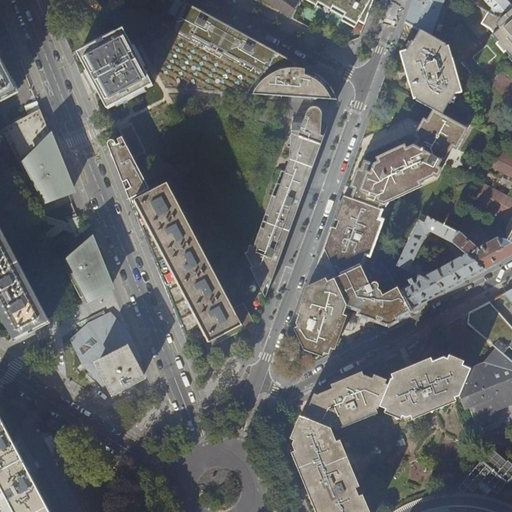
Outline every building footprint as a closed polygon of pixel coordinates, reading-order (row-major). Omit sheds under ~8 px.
[(266,0),(292,19),(301,2),(297,0),(266,0)] [(306,0),(310,2),(316,5),(318,2),(331,9),(332,6),(345,13),(343,16),(347,18),(357,23),(358,21),(364,24),(373,0),(306,0)] [(432,36),(444,0),(413,0),(413,1),(405,22),(412,26),(420,30),(432,36)] [(511,5),(507,0),(468,0),(469,0),(484,0),(492,9),(489,12),(501,18),(511,7),(511,5)] [(218,20),(184,2),(167,32),(158,48),(156,60),(156,66),(157,72),(166,90),(247,94),(250,89),(255,83),(259,78),(261,76),(264,74),(276,52),(246,36),(218,20)] [(511,7),(501,18),(489,12),(478,6),(463,19),(480,38),(491,29),(495,34),(493,35),(499,42),(497,44),(504,53),(506,51),(511,57),(511,7)] [(163,18),(159,27),(166,30),(171,21),(163,18)] [(99,93),(108,109),(153,85),(124,30),(79,54),(88,71),(94,82),(97,90),(99,93)] [(438,40),(432,36),(420,30),(415,40),(413,43),(412,42),(407,51),(401,53),(405,70),(410,86),(412,86),(416,100),(433,110),(442,115),(449,103),(450,104),(455,94),(461,92),(453,59),(450,59),(446,44),(438,40)] [(283,56),(276,52),(264,74),(269,76),(264,81),(261,84),(256,89),(253,95),(315,98),(336,100),(335,96),(331,88),(328,84),(324,80),(317,75),(283,56)] [(0,98),(16,90),(11,81),(0,61),(0,60),(0,98)] [(290,160),(313,168),(319,150),(320,146),(325,134),(321,133),(322,117),(321,112),(320,111),(319,109),(316,108),(314,107),(311,107),(309,109),(306,111),(305,114),(302,123),(291,122),(290,153),(291,154),(290,160)] [(44,119),(40,110),(2,130),(40,202),(64,193),(72,190),(71,186),(66,173),(57,151),(46,124),(44,119)] [(445,117),(442,115),(433,110),(430,114),(421,130),(413,145),(406,148),(372,164),(364,161),(363,163),(353,190),(350,198),(380,209),(384,200),(432,177),(442,160),(445,162),(464,127),(445,117)] [(109,141),(108,144),(115,160),(122,179),(130,199),(150,188),(122,137),(118,139),(120,143),(117,145),(114,140),(113,140),(112,140),(110,140),(109,141)] [(511,150),(503,146),(492,167),(511,178),(511,150)] [(265,298),(266,295),(275,273),(277,266),(288,236),(298,208),(299,206),(308,181),(313,168),(290,160),(285,172),(281,170),(258,234),(254,232),(246,255),(251,267),(250,268),(265,298)] [(206,335),(209,342),(212,340),(212,341),(242,325),(167,183),(131,202),(142,229),(153,258),(166,290),(174,308),(183,331),(188,344),(201,337),(206,335)] [(511,198),(483,183),(472,204),(508,224),(506,230),(506,235),(507,238),(506,241),(511,244),(511,198)] [(350,198),(347,197),(344,205),(337,226),(331,241),(328,250),(330,252),(341,275),(361,266),(381,210),(380,209),(350,198)] [(419,220),(418,223),(397,265),(400,267),(417,275),(440,286),(444,292),(459,284),(464,281),(485,270),(453,243),(456,232),(428,217),(425,223),(419,220)] [(0,310),(9,328),(14,338),(47,320),(0,230),(0,310)] [(461,235),(456,232),(453,243),(485,270),(500,262),(511,255),(511,244),(506,241),(497,238),(491,242),(489,239),(488,238),(479,243),(479,244),(479,245),(482,250),(479,251),(461,235)] [(95,247),(93,242),(84,251),(65,268),(82,302),(111,287),(108,278),(101,261),(95,247)] [(388,272),(400,267),(397,265),(382,259),(381,260),(388,272)] [(341,275),(334,278),(347,305),(367,312),(390,321),(401,315),(411,310),(399,290),(398,287),(397,287),(383,294),(380,287),(379,287),(378,284),(377,284),(375,283),(373,283),(371,284),(370,286),(361,266),(341,275)] [(429,300),(444,292),(440,286),(417,275),(415,282),(399,290),(411,310),(429,300)] [(317,286),(307,291),(298,317),(296,323),(298,328),(307,347),(329,354),(341,322),(347,305),(334,278),(317,286)] [(511,289),(503,294),(511,304),(511,338),(483,305),(461,317),(496,348),(511,361),(511,289)] [(110,311),(86,320),(67,337),(81,364),(88,370),(101,383),(103,382),(105,381),(109,388),(113,397),(131,388),(137,385),(147,379),(139,365),(136,360),(138,359),(140,358),(137,350),(132,339),(130,333),(110,311)] [(484,362),(470,368),(470,369),(459,396),(464,409),(472,406),(480,424),(500,416),(497,409),(511,403),(511,361),(496,348),(484,362)] [(318,394),(308,419),(331,428),(379,409),(380,406),(407,417),(454,398),(459,396),(470,369),(443,358),(427,364),(391,379),(388,385),(369,377),(366,375),(339,386),(318,394)] [(50,511),(9,434),(0,417),(0,507),(2,511),(13,511),(14,511),(50,511)] [(366,511),(331,428),(308,419),(304,417),(293,444),(296,451),(307,478),(321,511),(366,511)] [(476,462),(454,488),(460,492),(464,487),(469,492),(474,487),(483,495),(487,490),(492,494),(501,484),(501,483),(501,482),(503,484),(511,473),(511,468),(488,448),(489,447),(487,446),(482,452),(483,453),(478,460),(480,461),(479,462),(476,459),(476,460),(478,462),(477,463),(476,462)]
